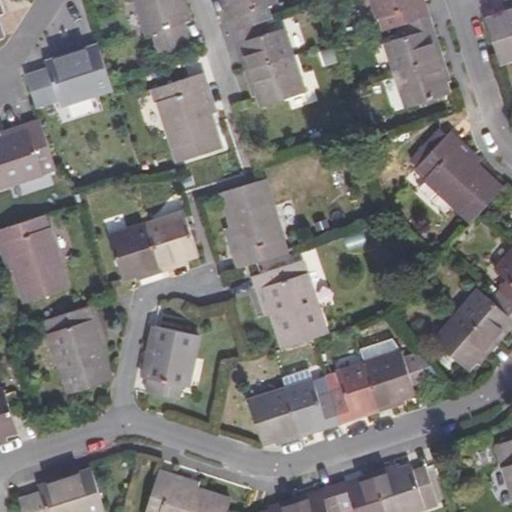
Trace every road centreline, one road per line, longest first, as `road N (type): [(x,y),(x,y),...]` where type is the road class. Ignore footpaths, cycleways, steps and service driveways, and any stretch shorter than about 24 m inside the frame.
road 1 (residential): [(111,418),(274,466),(476,406),(511,371)]
road 2 (residential): [(111,418),(159,316),(226,297)]
road 3 (residential): [(511,157),(498,144),(453,0)]
